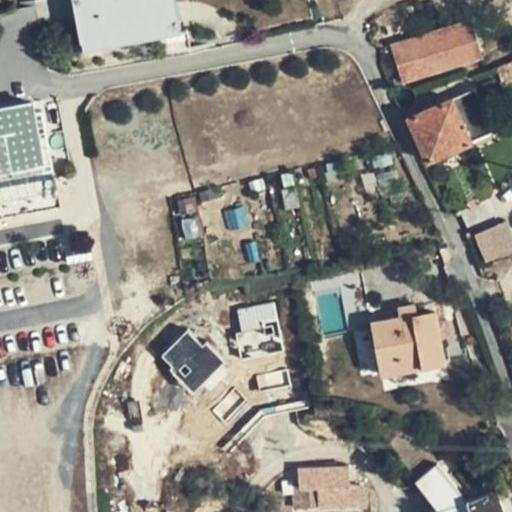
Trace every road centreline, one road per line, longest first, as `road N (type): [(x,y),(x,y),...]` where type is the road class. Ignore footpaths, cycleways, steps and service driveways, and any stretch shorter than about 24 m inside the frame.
road 1 (residential): [(351,32),(71,87),(89,213),(0,232)]
road 2 (residential): [(511,400),(465,269),(351,32)]
road 3 (unknown): [(89,213),(97,269),(37,511)]
